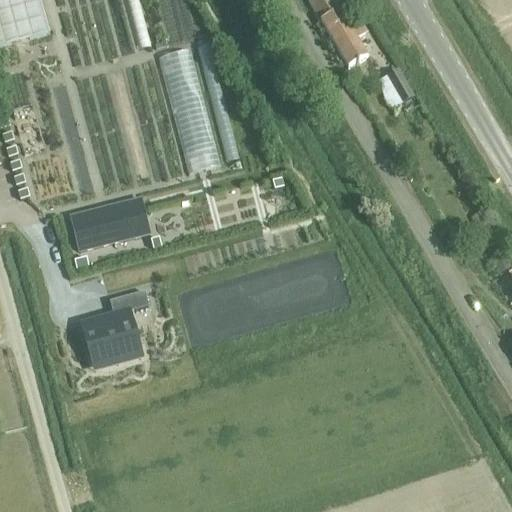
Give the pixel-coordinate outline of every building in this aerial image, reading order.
[(0,0),(0,49),(46,39),(36,0),(0,0)] [(128,0),(116,0),(125,27),(139,22),(142,31),(146,29),(141,14),(133,16),(128,0)] [(314,0),(308,4),(348,71),(368,59),(356,40),(366,35),(360,25),(350,30),(340,12),(338,13),(331,0),(314,0)] [(398,72),(386,79),(403,107),(414,100),(398,72)] [(6,121),(0,123),(0,130),(1,133),(8,130),(6,121)] [(10,136),(2,138),(5,147),(12,145),(10,136)] [(14,150),(6,152),(8,161),(16,159),(14,150)] [(18,164),(10,166),(12,175),(20,173),(18,164)] [(22,178),(14,180),(16,189),(24,187),(22,178)] [(280,182),(271,184),(274,193),(282,191),(280,182)] [(25,192),(18,194),(20,203),(28,201),(25,192)] [(140,203),(70,220),(79,256),(148,239),(140,203)] [(158,241),(150,243),(152,252),(160,250),(158,241)] [(474,253),(480,261),(490,255),(484,247),(474,253)] [(498,253),(488,259),(498,277),(509,271),(498,253)] [(86,261),(73,264),(76,273),(88,270),(86,261)] [(112,323),(82,332),(91,364),(138,351),(128,316),(146,311),(142,296),(108,306),(112,323)]
